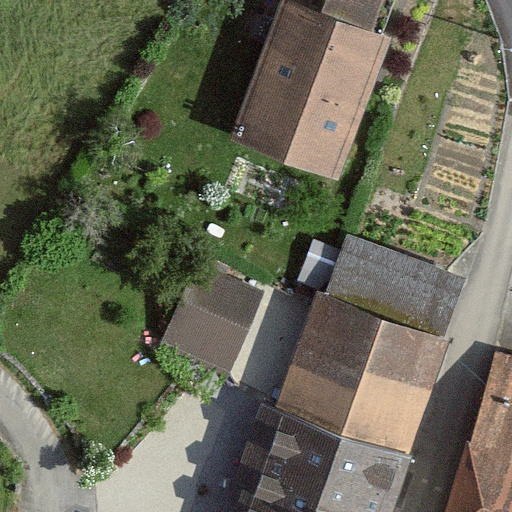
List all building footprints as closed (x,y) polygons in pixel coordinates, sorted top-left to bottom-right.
[(273,0),(229,137),(342,174),(389,29),(301,0),(273,0)] [(325,0),(373,17),(378,0),(325,0)] [(447,329),(468,271),(347,228),(327,287),(447,329)] [(160,344),(228,370),(260,286),(193,260),(160,344)] [(276,398),(413,447),(455,332),(447,329),(327,287),(318,283),(276,398)] [(511,511),(511,350),(502,348),(475,427),(448,511),(511,511)] [(240,511),(388,511),(413,447),(276,398),(263,391),(231,474),(252,482),(240,511)]
